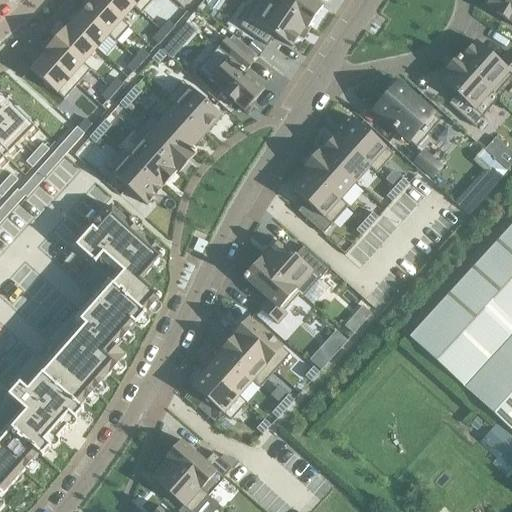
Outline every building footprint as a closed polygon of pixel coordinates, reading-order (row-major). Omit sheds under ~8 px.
[(97,0),(92,0),(82,12),(116,42),(128,28),(97,0)] [(126,0),(97,0),(128,28),(129,27),(122,20),(134,8),(141,14),(142,13),(126,0)] [(126,0),(142,13),(153,0),(126,0)] [(267,0),(257,0),(240,27),(268,46),(275,36),(292,47),(300,36),(304,39),(310,30),(267,0)] [(267,0),(310,30),(311,28),(309,27),(323,7),(311,0),(267,0)] [(511,0),(485,0),(482,6),(511,23),(511,0)] [(82,12),(70,25),(96,50),(108,36),(115,43),(116,42),(82,12)] [(173,56),(198,30),(188,21),(163,46),(173,56)] [(168,22),(160,31),(166,36),(174,27),(168,22)] [(69,24),(55,39),(90,71),(91,70),(84,63),(96,50),(70,25),(69,24)] [(160,31),(153,39),(158,44),(166,36),(160,31)] [(55,39),(42,55),(43,55),(77,85),(90,71),(55,39)] [(226,39),(197,70),(247,115),(255,106),(252,104),(264,90),(245,72),(253,63),(226,39)] [(457,58),(455,60),(499,98),(500,97),(497,94),(511,76),(511,56),(506,52),(498,61),(476,42),(461,59),(459,58),(458,59),(457,58)] [(143,50),(135,59),(141,64),(148,55),(143,50)] [(160,51),(152,60),(158,65),(166,56),(160,51)] [(43,55),(30,70),(64,100),(77,85),(43,55)] [(135,59),(127,68),(133,73),(141,64),(135,59)] [(449,72),(441,81),(456,95),(448,104),(473,127),(499,98),(455,60),(446,70),(449,72)] [(117,79),(109,88),(115,93),(123,84),(117,79)] [(182,81),(166,99),(206,134),(222,116),(182,81)] [(388,95),(374,111),(394,128),(393,129),(399,134),(399,133),(416,148),(440,121),(395,81),(385,92),(388,95)] [(135,86),(128,95),(134,100),(142,92),(135,86)] [(109,88),(101,97),(107,102),(115,93),(109,88)] [(1,90),(0,90),(0,148),(8,156),(36,128),(38,126),(36,124),(36,125),(12,100),(10,98),(10,99),(1,90)] [(128,95),(119,104),(125,110),(134,100),(128,95)] [(152,115),(151,116),(195,155),(197,153),(193,150),(192,151),(191,151),(206,134),(166,99),(166,100),(173,107),(159,122),(152,115)] [(151,116),(136,134),(180,173),(195,155),(151,116)] [(351,118),(335,136),(377,173),(393,155),(351,118)] [(85,119),(78,128),(83,133),(91,125),(85,119)] [(105,120),(97,129),(103,135),(111,126),(105,120)] [(77,127),(70,135),(77,141),(84,134),(83,133),(78,128),(77,127)] [(97,129),(89,138),(95,144),(103,135),(97,129)] [(122,149),(121,150),(163,188),(177,172),(179,173),(180,173),(136,134),(135,134),(142,141),(129,156),(122,149)] [(70,135),(64,142),(71,149),(77,141),(70,135)] [(501,176),(511,163),(511,148),(496,135),(478,156),(501,176)] [(319,150),(319,151),(355,184),(369,168),(377,174),(377,173),(335,136),(321,152),(319,150)] [(64,142),(57,149),(65,156),(71,149),(64,142)] [(42,144),(34,153),(41,159),(49,150),(42,144)] [(57,149),(51,156),(58,163),(65,156),(57,149)] [(121,150),(105,168),(147,206),(163,188),(121,150)] [(319,151),(303,169),(347,208),(348,206),(341,200),(355,184),(319,151)] [(423,152),(414,162),(433,178),(441,169),(423,152)] [(34,153),(26,163),(32,168),(41,159),(34,153)] [(51,156),(45,163),(52,170),(58,163),(51,156)] [(45,163),(38,170),(46,177),(52,170),(45,163)] [(307,173),(292,190),(306,202),(297,212),(323,234),(347,208),(303,169),(307,173)] [(38,170),(32,177),(40,184),(46,177),(38,170)] [(11,174),(3,183),(10,189),(18,180),(11,174)] [(32,177),(26,184),(33,191),(40,184),(32,177)] [(402,179),(394,188),(400,193),(408,185),(402,179)] [(3,183),(0,186),(0,197),(1,199),(10,189),(3,183)] [(26,184),(19,192),(25,197),(27,198),(33,191),(26,184)] [(394,188),(386,197),(392,202),(400,193),(394,188)] [(17,190),(10,197),(18,204),(25,197),(19,192),(17,190)] [(10,197),(4,204),(12,211),(18,204),(10,197)] [(4,204),(0,208),(0,213),(5,218),(12,211),(4,204)] [(0,498),(39,455),(42,458),(51,448),(52,449),(55,449),(59,444),(59,441),(58,440),(68,428),(70,430),(72,429),(76,425),(76,422),(75,421),(83,411),(80,408),(126,357),(116,348),(161,297),(141,280),(164,254),(110,207),(76,246),(95,263),(103,254),(116,266),(123,272),(80,321),(85,326),(28,391),(20,385),(8,397),(20,407),(26,413),(0,442),(0,498)] [(372,213),(363,222),(369,228),(378,218),(372,213)] [(511,219),(408,334),(464,385),(511,330),(511,219)] [(363,222),(356,231),(362,236),(365,233),(369,228),(363,222)] [(266,249),(258,258),(303,298),(328,269),(303,247),(295,256),(279,242),(270,252),(266,249)] [(259,260),(243,278),(267,299),(259,309),(277,325),(287,314),(284,312),(299,295),(302,298),(303,298),(258,258),(258,259),(259,260)] [(361,303),(347,325),(357,332),(371,310),(361,303)] [(249,318),(234,334),(275,371),(290,355),(249,318)] [(511,330),(464,385),(511,427),(511,330)] [(234,337),(220,352),(260,388),(275,371),(234,334),(233,336),(234,337)] [(220,354),(206,369),(245,404),(247,403),(240,397),(252,382),(260,389),(260,388),(220,352),(219,353),(220,354)] [(313,367),(305,376),(311,382),(319,373),(313,367)] [(206,369),(191,386),(205,398),(197,408),(215,424),(223,414),(231,421),(245,404),(206,369)] [(287,396),(280,404),(286,410),(294,401),(287,396)] [(280,404),(272,413),(278,419),(286,410),(280,404)] [(477,417),(470,424),(477,430),(484,423),(477,417)] [(264,420),(256,429),(262,435),(270,426),(264,420)] [(511,471),(511,438),(496,424),(480,441),(511,472),(511,471)] [(181,441),(165,459),(208,497),(209,496),(202,489),(216,474),(222,479),(231,469),(213,453),(205,462),(181,441)] [(166,461),(151,478),(188,511),(194,511),(208,497),(165,459),(164,459),(166,461)]
